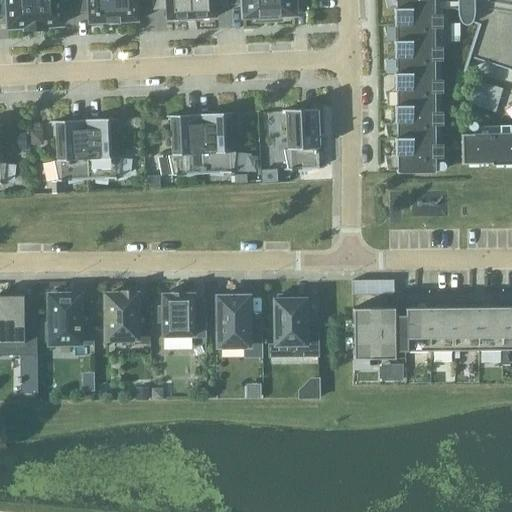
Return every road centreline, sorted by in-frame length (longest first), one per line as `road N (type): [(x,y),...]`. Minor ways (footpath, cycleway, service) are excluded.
road 1 (residential): [(0,78),(351,61)]
road 2 (residential): [(0,264),(349,260)]
road 3 (residential): [(349,260),(351,61)]
road 4 (residential): [(349,260),(511,259)]
